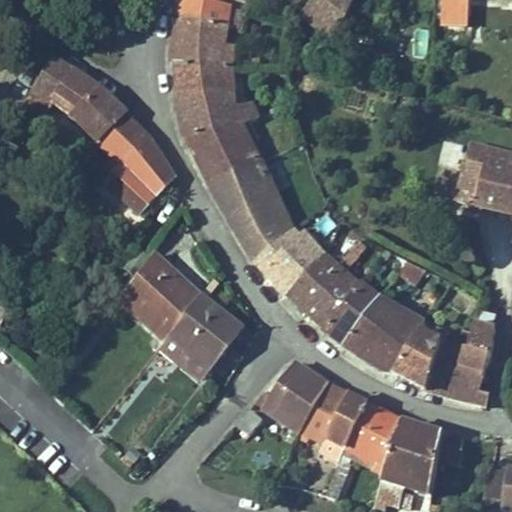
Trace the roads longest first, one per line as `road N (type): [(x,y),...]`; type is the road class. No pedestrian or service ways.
road 1 (residential): [(149,25),(155,117),(172,161),(237,273),(290,338)]
road 2 (residential): [(290,338),(402,405),(494,429)]
road 3 (residential): [(162,480),(290,338)]
